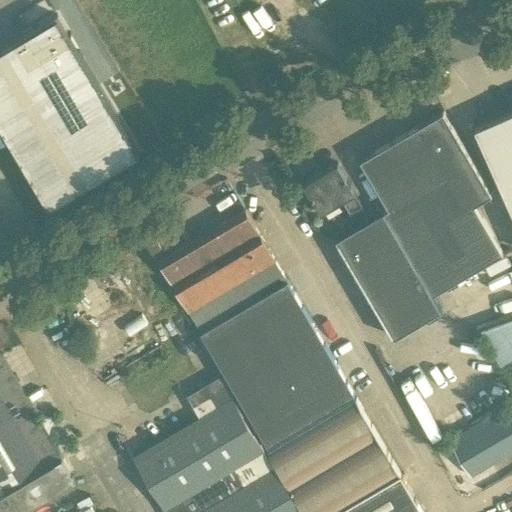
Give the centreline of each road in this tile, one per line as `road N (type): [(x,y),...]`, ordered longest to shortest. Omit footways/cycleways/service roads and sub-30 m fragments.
road 1 (unclassified): [(455,511),(236,140)]
road 2 (unclassified): [(236,140),(351,77),(511,14)]
road 3 (unclassified): [(0,280),(236,140)]
